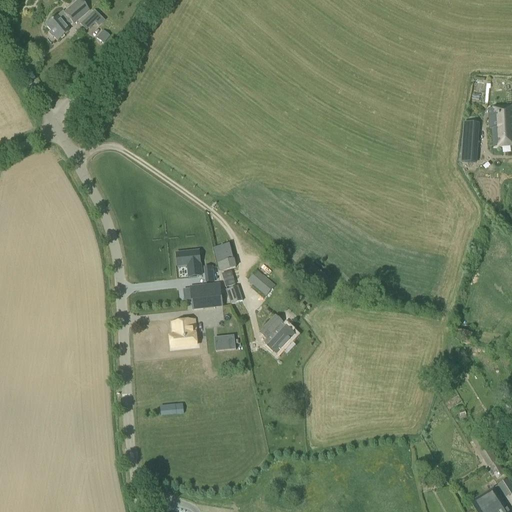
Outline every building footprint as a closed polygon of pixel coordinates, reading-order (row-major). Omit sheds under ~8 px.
[(56,42),(68,32),(66,29),(88,10),(79,0),(77,0),(46,25),(53,34),(51,36),(56,42)] [(94,24),(88,17),(83,22),(89,29),(94,24)] [(103,45),(109,37),(102,31),(96,39),(103,45)] [(66,74),(60,68),(57,71),(62,78),(66,74)] [(511,108),(487,110),(488,124),(491,124),(493,148),(511,147),(511,108)] [(479,132),(463,131),(461,163),(477,164),(479,132)] [(181,211),(186,203),(171,194),(166,202),(181,211)] [(169,229),(169,238),(179,238),(179,229),(169,229)] [(170,242),(171,249),(181,247),(180,240),(170,242)] [(221,272),(237,268),(231,245),(215,249),(221,272)] [(200,252),(176,254),(178,269),(187,268),(188,280),(203,278),(202,266),(200,252)] [(325,288),(331,281),(312,265),(306,272),(325,288)] [(266,297),(275,287),(257,271),(248,281),(266,297)] [(222,281),(234,278),(233,272),(221,275),(222,281)] [(193,311),(223,308),(220,284),(207,286),(190,288),(193,311)] [(242,302),(238,287),(227,291),(231,305),(242,302)] [(277,357),(295,336),(282,324),(283,323),(275,316),(259,334),(265,340),(262,343),(277,357)] [(172,349),(196,346),(194,333),(195,333),(194,322),(173,324),(175,338),(171,338),(172,349)] [(472,334),(456,331),(454,340),(462,344),(470,346),(472,334)] [(215,343),(216,353),(236,351),(235,341),(215,343)] [(162,416),(176,415),(184,414),(183,405),(161,408),(162,416)] [(505,475),(481,436),(472,442),(488,468),(489,467),(497,480),(505,475)] [(511,486),(506,477),(501,479),(503,483),(498,486),(511,508),(511,486)] [(436,490),(444,487),(442,482),(434,485),(436,490)] [(508,511),(494,489),(470,503),(475,511),(508,511)]
